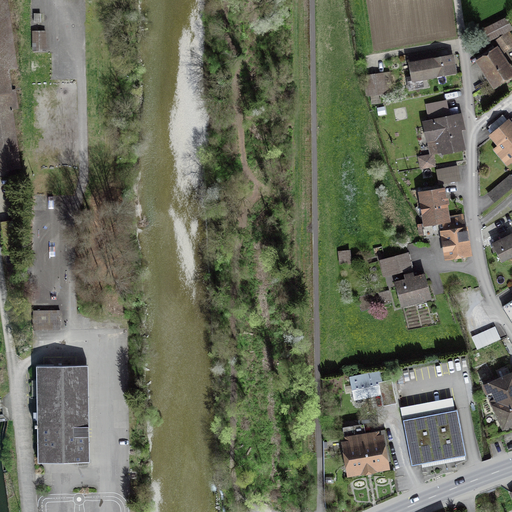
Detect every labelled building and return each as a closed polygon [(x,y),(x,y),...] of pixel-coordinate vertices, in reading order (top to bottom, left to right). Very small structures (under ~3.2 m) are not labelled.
[(9,0),(0,0),(0,172),(22,170),(12,98),(16,97),(12,71),(19,70),(9,0)] [(506,18),(480,32),(485,41),(511,28),(506,18)] [(46,33),(33,33),(33,50),(47,50),(46,33)] [(511,42),(505,34),(497,40),(504,49),(511,43),(511,42)] [(511,65),(499,47),(477,62),(497,90),(511,79),(511,65)] [(52,56),(36,56),(36,75),(53,75),(52,56)] [(430,59),(433,77),(454,73),(451,56),(430,59)] [(433,77),(430,59),(410,62),(412,78),(407,78),(409,91),(429,87),(427,78),(433,77)] [(384,75),(367,78),(370,105),(387,95),(384,75)] [(428,104),(431,120),(424,121),(431,156),(466,149),(459,116),(449,118),(446,101),(428,104)] [(511,118),(491,137),(497,144),(511,160),(511,118)] [(434,157),(419,158),(421,170),(436,168),(434,157)] [(456,167),(437,171),(439,183),(459,179),(456,167)] [(511,176),(489,195),(496,203),(511,190),(511,176)] [(462,217),(447,219),(444,203),(442,189),(420,192),(425,222),(421,223),(423,233),(426,232),(427,236),(442,234),(445,256),(467,253),(465,237),(462,217)] [(14,250),(10,221),(2,222),(5,251),(14,250)] [(511,236),(495,245),(504,264),(511,259),(511,236)] [(352,252),(338,254),(341,269),(354,267),(352,252)] [(409,254),(381,261),(385,275),(412,269),(409,254)] [(424,274),(395,282),(402,306),(431,298),(424,274)] [(390,293),(380,295),(382,304),(392,302),(390,293)] [(511,301),(502,308),(511,321),(511,301)] [(59,308),(35,309),(35,328),(59,327),(59,308)] [(501,339),(495,326),(472,337),(478,350),(501,339)] [(41,461),(77,460),(75,365),(39,366),(41,461)] [(511,374),(485,387),(505,431),(511,428),(511,374)] [(365,375),(350,378),(355,398),(380,392),(383,405),(396,402),(391,380),(381,382),(380,377),(366,380),(365,375)] [(455,400),(402,410),(414,467),(467,456),(455,400)] [(386,432),(344,440),(352,479),(393,471),(386,432)] [(511,511),(511,494),(503,498),(509,511),(511,511)]
